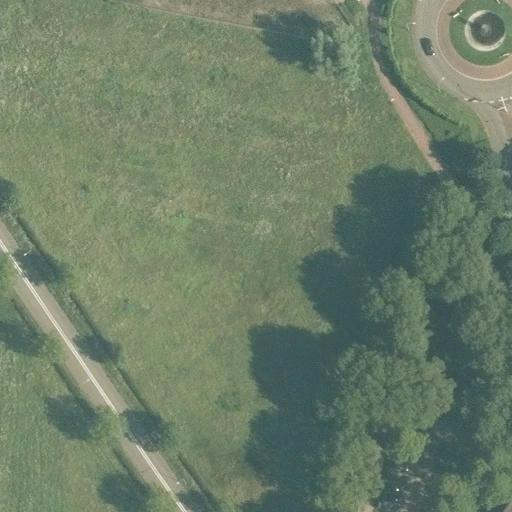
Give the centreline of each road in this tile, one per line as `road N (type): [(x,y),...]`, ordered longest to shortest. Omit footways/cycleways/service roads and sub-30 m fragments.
road 1 (unclassified): [(0,243),(189,511)]
road 2 (secondary): [(432,5),(425,28),(431,60),(453,84),(485,93)]
